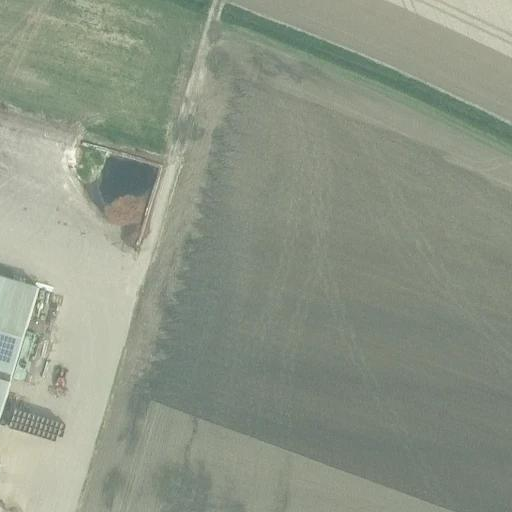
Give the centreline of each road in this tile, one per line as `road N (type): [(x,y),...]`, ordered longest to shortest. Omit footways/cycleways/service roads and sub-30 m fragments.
road 1 (unknown): [(77,270),(73,325),(15,511)]
road 2 (unknown): [(77,270),(80,234),(58,174),(0,144)]
